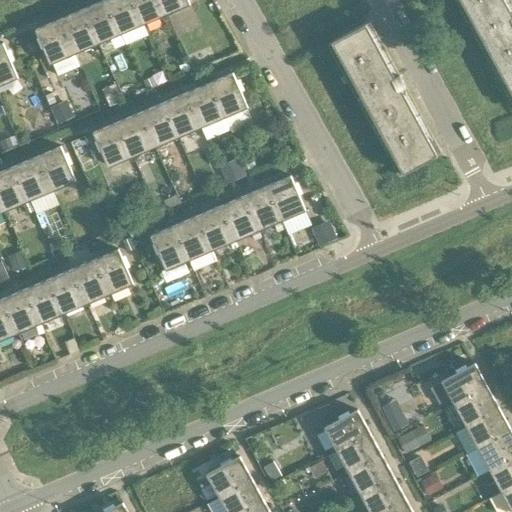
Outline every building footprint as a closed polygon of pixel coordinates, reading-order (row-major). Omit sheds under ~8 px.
[(120,33),(105,0),(103,0),(83,9),(97,43),(120,33)] [(143,23),(132,0),(105,0),(120,33),(143,23)] [(165,13),(159,0),(132,0),(143,23),(165,13)] [(187,0),(159,0),(165,13),(189,3),(187,0)] [(511,12),(505,0),(461,0),(511,91),(511,12)] [(97,43),(83,9),(60,19),(74,52),(97,43)] [(74,52),(60,19),(36,29),(50,62),(74,52)] [(366,23),(332,42),(403,173),(438,154),(397,80),(402,77),(401,76),(399,76),(397,76),(395,76),(366,23)] [(3,43),(0,44),(0,83),(17,77),(3,43)] [(191,71),(188,63),(179,67),(182,75),(191,71)] [(209,83),(223,117),(247,107),(233,73),(209,83)] [(143,81),(147,91),(157,87),(153,77),(143,81)] [(186,93),(201,127),(223,117),(209,83),(186,93)] [(122,102),(118,92),(105,98),(109,107),(122,102)] [(52,93),(46,95),(50,105),(56,102),(52,93)] [(163,103),(178,137),(201,127),(186,93),(163,103)] [(50,107),(58,124),(73,117),(66,100),(50,107)] [(140,112),(155,146),(178,137),(163,103),(140,112)] [(256,104),(247,107),(254,123),(255,125),(263,121),(256,104)] [(118,122),(132,156),(155,146),(140,112),(118,122)] [(132,156),(118,122),(94,132),(108,166),(132,156)] [(0,144),(3,150),(14,145),(10,137),(0,141),(0,144)] [(37,156),(51,190),(75,180),(61,146),(37,156)] [(282,149),(273,153),(277,160),(286,156),(282,149)] [(14,166),(28,200),(51,190),(37,156),(14,166)] [(254,160),(246,164),(249,171),(257,168),(254,160)] [(0,172),(0,196),(6,210),(28,200),(14,166),(0,172)] [(267,186),(281,220),(305,210),(291,176),(267,186)] [(244,196),(258,230),(281,220),(267,186),(244,196)] [(221,206),(235,240),(258,230),(244,196),(221,206)] [(198,215),(212,249),(235,240),(221,206),(198,215)] [(45,211),(37,215),(43,229),(51,226),(45,211)] [(175,225),(190,259),(212,249),(198,215),(175,225)] [(128,229),(131,237),(143,232),(150,229),(146,221),(128,229)] [(285,229),(283,225),(281,221),(274,224),(278,232),(285,229)] [(319,247),(337,239),(329,221),(311,229),(319,247)] [(190,259),(175,225),(151,235),(166,269),(190,259)] [(254,240),(261,237),(259,231),(252,234),(254,240)] [(136,249),(131,237),(120,242),(125,254),(126,253),(136,249)] [(94,259),(109,294),(132,283),(118,249),(94,259)] [(15,271),(28,266),(21,251),(8,256),(15,271)] [(71,269),(86,303),(109,294),(94,259),(71,269)] [(48,279),(63,313),(86,303),(71,269),(48,279)] [(26,288),(40,323),(63,313),(48,279),(26,288)] [(40,323),(26,288),(3,298),(17,332),(40,323)] [(0,339),(17,332),(3,298),(0,299),(0,339)] [(442,382),(454,405),(487,387),(475,364),(442,382)] [(487,387),(454,405),(466,426),(499,409),(487,387)] [(499,409),(466,426),(478,448),(511,431),(499,409)] [(324,428),(336,451),(370,433),(357,410),(324,428)] [(389,423),(394,431),(405,426),(401,417),(389,423)] [(511,432),(511,431),(478,448),(490,470),(511,458),(511,432)] [(405,453),(421,445),(414,432),(399,439),(405,453)] [(370,433),(336,451),(348,473),(382,454),(370,433)] [(382,454),(348,473),(360,494),(393,476),(382,454)] [(410,462),(416,472),(426,467),(420,456),(410,462)] [(207,474),(220,497),(252,479),(240,457),(207,474)] [(511,458),(490,470),(502,492),(511,486),(511,458)] [(315,478),(328,471),(323,460),(309,467),(315,478)] [(275,461),(264,467),(271,481),(282,475),(275,461)] [(429,495),(444,488),(437,474),(422,481),(429,495)] [(393,476),(360,494),(369,511),(378,511),(405,498),(393,476)] [(252,479),(220,497),(227,511),(244,511),(264,501),(252,479)] [(511,486),(502,492),(511,511),(511,486)] [(413,511),(405,498),(378,511),(413,511)] [(269,511),(264,501),(244,511),(269,511)] [(128,511),(123,503),(105,511),(128,511)]
